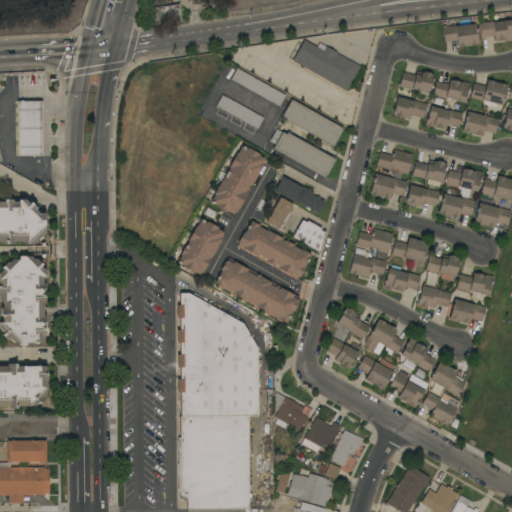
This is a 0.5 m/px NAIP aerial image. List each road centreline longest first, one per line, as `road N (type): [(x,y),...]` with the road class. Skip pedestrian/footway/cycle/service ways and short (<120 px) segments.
road 1 (residential): [(390,39),(305,365)]
road 2 (residential): [(305,365),(511,488)]
road 3 (primary): [(99,47),(306,19)]
road 4 (tertiary): [(306,19),(477,0)]
road 5 (residential): [(366,126),(511,154)]
road 6 (residential): [(325,281),(458,344)]
road 7 (residential): [(345,204),(481,246)]
road 8 (residential): [(390,39),(442,60),(511,59)]
